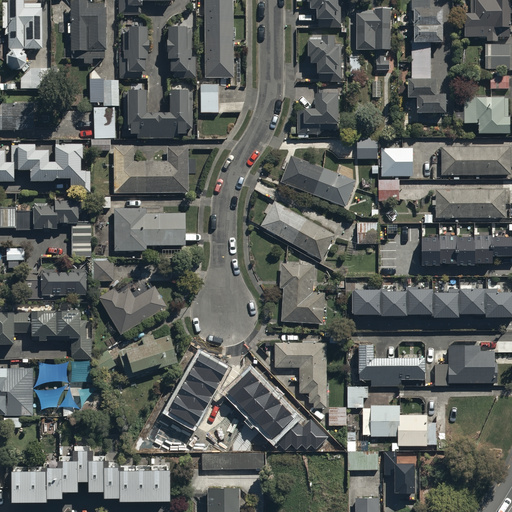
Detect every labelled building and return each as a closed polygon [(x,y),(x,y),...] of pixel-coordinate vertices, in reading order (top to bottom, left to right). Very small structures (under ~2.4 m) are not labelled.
[(7,0),(8,2),(2,2),(2,27),(5,27),(5,33),(8,33),(8,47),(10,49),(6,54),(6,62),(12,69),(20,68),(26,62),(25,53),(21,49),(23,48),(41,48),(41,3),(23,3),(23,0),(7,0)] [(87,0),(69,0),(70,58),(83,58),(83,62),(92,62),(92,58),(104,58),(104,49),(106,49),(105,2),(87,2),(87,0)] [(118,0),(119,14),(140,14),(140,4),(141,4),(141,0),(118,0)] [(232,0),(203,0),(204,77),(233,76),(232,0)] [(308,0),(311,0),(311,7),(317,7),(317,18),(318,18),(318,27),(342,27),(341,0),(308,0)] [(411,0),(412,10),(414,10),(414,40),(431,40),(443,40),(443,6),(430,6),(430,0),(411,0)] [(466,12),(465,36),(510,36),(510,0),(475,0),(475,12),(466,12)] [(357,10),(356,48),(390,48),(391,6),(374,6),(374,11),(357,10)] [(119,57),(119,77),(140,77),(140,70),(144,70),(144,57),(146,57),(146,50),(148,50),(148,38),(146,38),(146,25),(128,25),(128,32),(123,32),(123,57),(119,57)] [(186,25),(167,25),(167,38),(166,38),(166,51),(167,51),(167,58),(169,57),(169,70),(175,70),(175,78),(196,77),(195,56),(191,56),(191,27),(186,28),(186,25)] [(319,72),(319,80),(341,80),(342,43),(336,43),(336,34),(322,34),(322,38),(308,38),(308,55),(311,55),(311,61),(318,61),(318,72),(319,72)] [(412,41),(412,77),(408,77),(408,96),(417,96),(418,111),(446,111),(446,92),(437,92),(437,77),(431,77),(431,40),(414,40),(412,41)] [(510,44),(486,43),(486,68),(510,68),(510,44)] [(376,54),(377,69),(389,69),(389,60),(384,60),(384,54),(376,54)] [(490,70),(490,88),(510,88),(510,76),(500,76),(500,70),(490,70)] [(48,91),(49,71),(31,71),(20,81),(20,90),(48,91)] [(118,79),(102,79),(102,105),(118,105),(118,79)] [(381,80),(372,80),(372,96),(381,96),(381,80)] [(217,83),(200,83),(200,112),(217,112),(217,83)] [(129,132),(137,132),(137,137),(179,137),(179,132),(185,132),(185,127),(192,127),(192,91),(188,91),(188,88),(169,88),(169,111),(146,110),(146,88),(127,88),(126,123),(130,123),(129,132)] [(339,92),(316,92),(316,107),(304,107),(304,108),(298,108),(298,133),(321,133),(321,129),(339,129),(339,92)] [(479,122),(479,132),(510,132),(510,116),(508,116),(508,96),(464,96),(464,122),(479,122)] [(0,102),(0,128),(34,128),(34,102),(0,102)] [(114,111),(93,111),(94,137),(114,137),(114,111)] [(379,136),(357,137),(358,159),(379,159),(379,136)] [(110,139),(91,139),(91,151),(110,151),(110,139)] [(0,180),(13,180),(13,169),(30,169),(30,180),(54,180),(54,178),(70,177),(70,192),(91,192),(91,170),(81,170),(81,158),(82,158),(82,143),(54,144),(54,160),(48,160),(48,149),(35,149),(34,143),(11,143),(12,161),(4,161),(4,149),(0,149),(0,180)] [(113,145),(113,191),(188,191),(188,146),(167,146),(167,160),(134,160),(134,145),(113,145)] [(381,147),(382,176),(414,175),(413,146),(381,147)] [(511,147),(441,146),(441,173),(511,174),(511,147)] [(356,179),(291,155),(282,182),(346,206),(356,179)] [(379,179),(379,201),(400,201),(400,179),(385,179),(385,176),(380,176),(380,179),(379,179)] [(506,189),(435,189),(435,200),(432,200),(432,205),(435,204),(435,216),(506,216),(506,189)] [(56,222),(71,222),(70,257),(90,257),(90,220),(78,220),(78,197),(53,197),(53,204),(33,203),(32,210),(17,210),(17,206),(0,206),(0,226),(16,227),(16,230),(33,230),(33,228),(56,228),(56,222)] [(336,235),(276,200),(262,225),(322,259),(336,235)] [(163,207),(113,207),(114,249),(146,249),(146,244),(186,244),(185,211),(163,212),(163,207)] [(373,220),(357,221),(358,244),(374,243),(373,220)] [(421,224),(392,225),(392,247),(421,246),(421,224)] [(440,238),(422,238),(422,265),(440,265),(440,263),(456,263),(456,265),(475,265),(475,263),(493,263),(493,256),(511,256),(511,236),(492,237),(492,235),(475,235),(475,237),(456,237),(456,236),(440,236),(440,238)] [(21,248),(7,248),(7,259),(21,258),(21,248)] [(113,257),(93,258),(94,280),(114,280),(113,257)] [(280,287),(284,287),(282,320),(323,323),(325,291),(314,291),(315,264),(281,262),(280,287)] [(43,298),(43,294),(85,294),(85,268),(73,268),(73,271),(55,271),(55,269),(41,269),(41,285),(28,285),(28,299),(43,298)] [(114,286),(97,296),(120,334),(167,305),(154,284),(134,297),(127,286),(118,292),(114,286)] [(391,290),(354,290),(354,315),(381,315),(381,316),(408,316),(408,315),(433,315),(433,318),(460,318),(460,314),(486,314),(486,317),(511,317),(511,292),(498,293),(498,289),(449,290),(449,293),(433,293),(433,290),(418,290),(418,288),(407,288),(407,292),(391,292),(391,290)] [(0,343),(13,344),(13,331),(30,331),(30,334),(38,334),(38,339),(45,339),(45,334),(68,334),(68,336),(71,336),(71,358),(91,357),(91,326),(86,326),(86,320),(79,320),(79,309),(55,309),(55,310),(43,310),(43,309),(31,309),(31,311),(13,311),(13,310),(0,309),(0,343)] [(120,354),(126,376),(176,362),(168,334),(156,337),(154,332),(130,339),(132,346),(123,349),(124,353),(120,354)] [(330,333),(330,343),(347,342),(347,332),(330,333)] [(372,380),(372,385),(402,385),(402,378),(426,379),(426,356),(375,356),(375,342),(359,342),(359,352),(355,352),(355,366),(359,366),(359,379),(372,380)] [(326,343),(274,343),(274,367),(300,367),(300,391),(310,391),(310,402),(315,402),(315,408),(326,408),(326,343)] [(449,384),(449,381),(498,381),(498,361),(495,361),(495,350),(480,350),(480,344),(447,344),(447,363),(435,363),(435,384),(449,384)] [(115,364),(107,350),(92,359),(101,373),(115,364)] [(200,353),(168,412),(195,426),(227,368),(200,353)] [(0,412),(6,412),(6,414),(32,414),(32,367),(0,367),(0,412)] [(249,372),(229,392),(285,449),(292,443),(297,448),(301,444),(306,449),(311,445),(316,451),(329,438),(311,419),(302,427),(249,372)] [(368,385),(348,385),(348,407),(363,407),(363,434),(371,434),(371,435),(398,435),(398,442),(392,442),(392,451),(399,451),(399,444),(437,444),(437,421),(426,421),(426,414),(400,414),(400,404),(371,404),(371,407),(364,407),(364,397),(368,397),(368,385)] [(346,406),(329,406),(329,424),(346,424),(346,406)] [(20,416),(3,416),(3,427),(21,427),(20,416)] [(347,432),(347,450),(356,450),(356,432),(347,432)] [(241,434),(227,434),(228,451),(241,451),(241,434)] [(167,464),(123,465),(123,462),(106,462),(106,455),(92,455),(92,445),(70,446),(70,455),(56,455),(56,462),(40,462),(40,465),(10,465),(10,499),(45,499),(45,495),(61,495),(60,488),(76,488),(76,478),(86,478),(86,489),(101,489),(101,495),(117,495),(117,499),(168,498),(167,464)] [(379,469),(378,450),(347,451),(348,470),(379,469)] [(395,475),(396,494),(415,493),(415,464),(396,464),(396,452),(384,452),(385,476),(395,475)] [(203,453),(203,468),(264,468),(264,453),(203,453)] [(238,511),(239,486),(205,486),(205,511),(238,511)] [(320,495),(309,495),(309,509),(320,510),(320,495)] [(379,511),(379,496),(354,496),(354,511),(379,511)]
